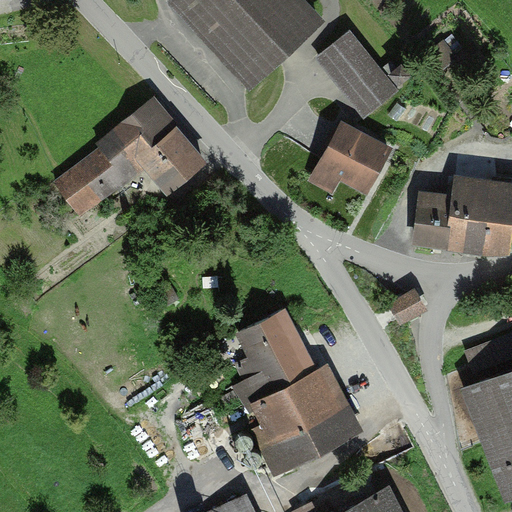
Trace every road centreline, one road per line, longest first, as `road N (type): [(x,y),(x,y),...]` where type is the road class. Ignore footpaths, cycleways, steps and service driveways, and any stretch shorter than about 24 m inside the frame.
road 1 (unclassified): [(89,0),(321,242)]
road 2 (unclassified): [(321,242),(440,445)]
road 3 (unclassified): [(445,285),(431,342),(444,410),(440,445)]
road 4 (unclassified): [(445,285),(321,242)]
